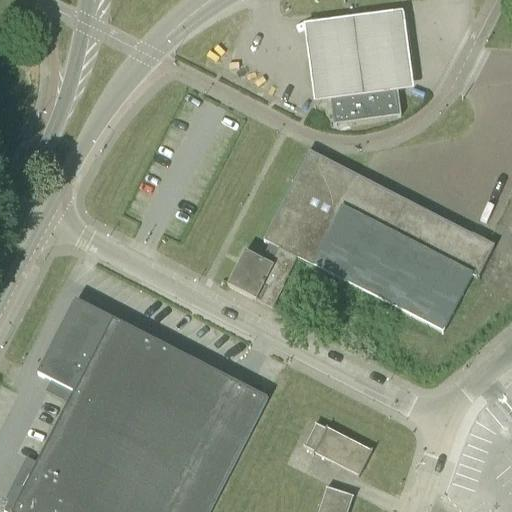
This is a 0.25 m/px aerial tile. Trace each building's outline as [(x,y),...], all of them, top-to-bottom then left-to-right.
[(400,18),(302,31),(306,67),(312,107),(410,94),(405,54),(400,18)] [(333,128),(344,126),(401,119),(397,90),(329,99),(333,128)] [(471,280),(477,283),(495,250),(472,238),(472,239),(310,155),(264,243),(269,246),(442,337),(471,280)] [(257,303),(272,310),(297,261),(269,246),(261,262),(245,254),(227,288),(256,303),(257,303)] [(204,369),(143,338),(75,303),(38,376),(51,383),(45,394),(68,405),(38,465),(27,460),(6,501),(9,503),(4,511),(172,511),(182,493),(237,386),(204,369)] [(316,448),(306,465),(342,486),(352,468),(316,448)]
